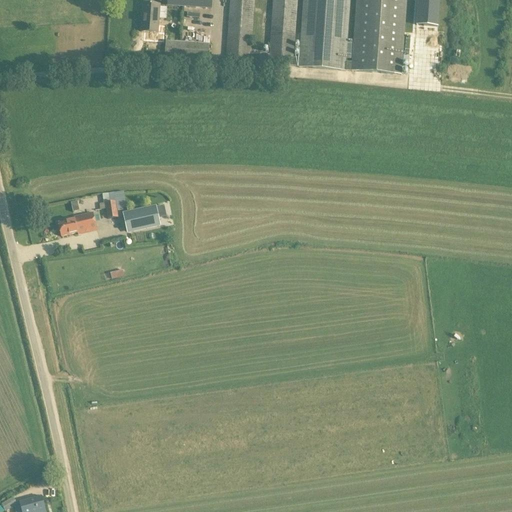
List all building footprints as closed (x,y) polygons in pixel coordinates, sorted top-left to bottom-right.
[(212,0),(167,0),(167,6),(211,9),(212,0)] [(268,67),(268,65),(293,67),(297,0),(272,0),(269,55),(251,54),(254,0),(229,0),(225,62),(250,64),(250,66),(268,67)] [(304,0),(300,67),(352,71),(402,75),(407,0),(357,0),(353,63),(345,62),(349,0),(304,0)] [(439,0),(417,0),(416,25),(438,27),(439,0)] [(152,5),(143,4),(141,32),(144,32),(143,40),(163,41),(164,26),(158,25),(160,5),(157,5),(158,4),(152,3),(152,5)] [(209,43),(165,41),(164,58),(208,60),(209,43)] [(117,219),(115,204),(113,195),(102,196),(103,205),(99,206),(100,212),(106,211),(107,221),(117,219)] [(155,207),(124,214),(128,233),(159,226),(156,211),(155,208),(155,207)] [(78,233),(78,235),(97,231),(93,213),(73,218),(74,220),(58,224),(62,237),(78,233)] [(123,269),(110,273),(112,280),(125,276),(123,269)] [(15,511),(45,511),(41,497),(17,504),(13,498),(1,505),(5,511),(14,507),(15,511)]
